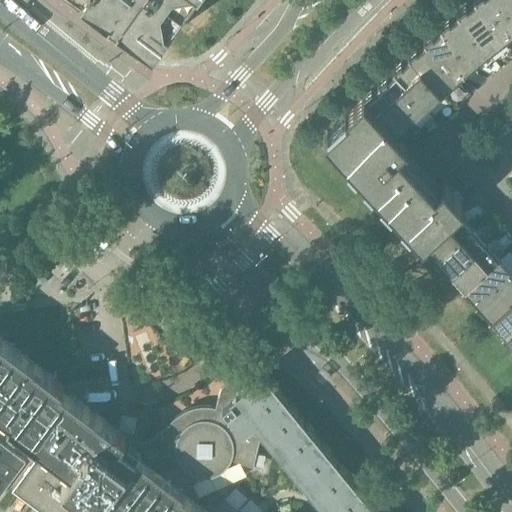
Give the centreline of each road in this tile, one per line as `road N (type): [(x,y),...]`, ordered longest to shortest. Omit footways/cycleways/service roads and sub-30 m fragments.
road 1 (secondary): [(511,506),(453,425),(268,232),(236,188)]
road 2 (secondary): [(203,219),(247,259),(462,511)]
road 3 (unclassified): [(109,293),(120,398),(157,395),(206,365),(136,299),(119,293)]
road 4 (secondary): [(159,123),(108,94),(0,6)]
road 5 (secondary): [(235,147),(265,100),(363,0)]
road 6 (residential): [(511,209),(447,137),(511,82)]
road 7 (secondary): [(0,54),(135,154)]
road 8 (secondary): [(303,0),(195,116)]
